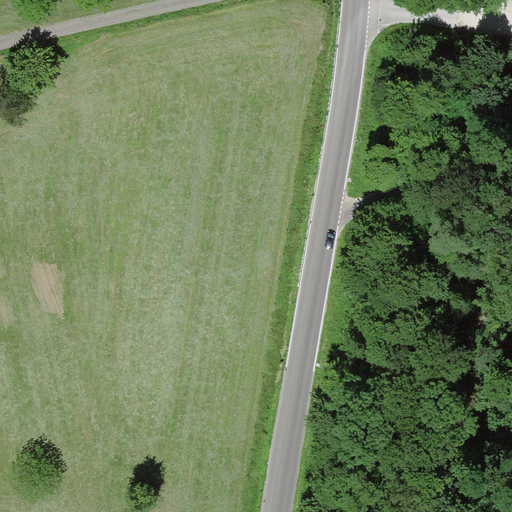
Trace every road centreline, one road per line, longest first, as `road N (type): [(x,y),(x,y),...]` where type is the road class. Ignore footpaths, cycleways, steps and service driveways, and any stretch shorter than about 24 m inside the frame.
road 1 (tertiary): [(360,0),(276,511)]
road 2 (track): [(327,220),(415,186),(459,196),(486,215),(511,257)]
road 3 (track): [(0,39),(170,0)]
road 4 (track): [(511,25),(360,8)]
